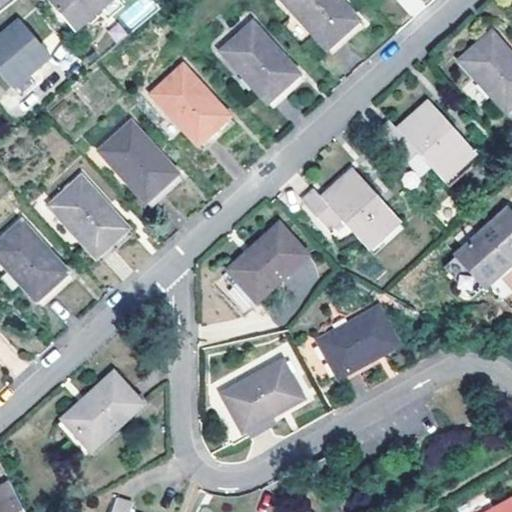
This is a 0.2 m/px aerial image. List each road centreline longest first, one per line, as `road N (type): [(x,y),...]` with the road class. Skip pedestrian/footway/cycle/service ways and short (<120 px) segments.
road 1 (residential): [(511,389),(468,363),(251,478),(207,481),(185,459),(181,434),(174,260)]
road 2 (residential): [(174,260),(466,0)]
road 3 (residential): [(0,422),(174,260)]
